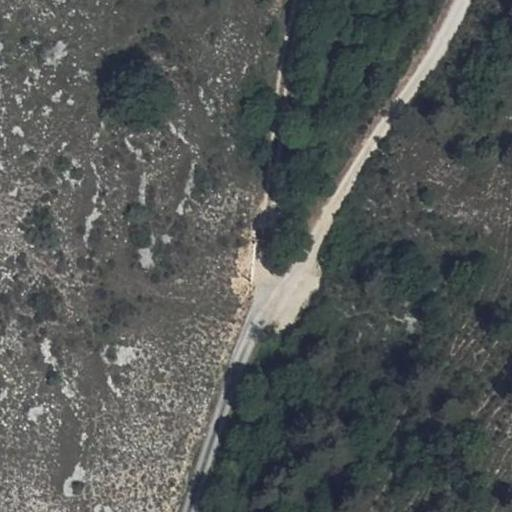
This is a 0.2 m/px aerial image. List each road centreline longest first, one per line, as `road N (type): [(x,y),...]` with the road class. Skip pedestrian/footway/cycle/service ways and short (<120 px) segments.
road 1 (track): [(464,0),(427,72),(317,233),(304,276),(282,288),(267,266),(286,73),(303,0)]
road 2 (unclassified): [(198,511),(282,288)]
